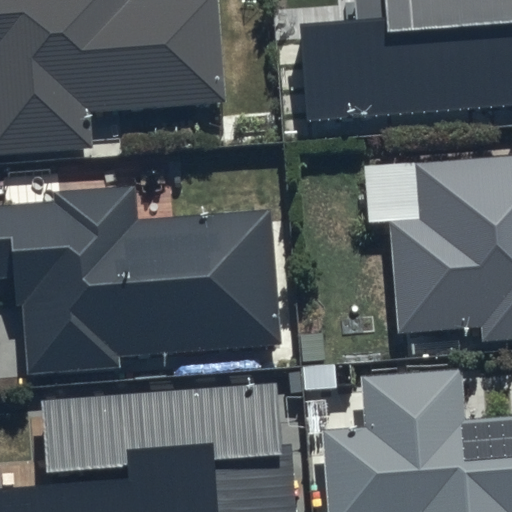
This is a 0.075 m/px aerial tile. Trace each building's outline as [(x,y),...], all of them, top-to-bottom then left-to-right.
[(0,0),(0,157),(91,152),(89,115),(228,106),(220,0),(0,0)] [(511,0),(355,0),(357,26),(297,31),(305,130),(511,114),(511,0)] [(420,224),(390,226),(397,338),(481,333),(482,348),(511,345),(511,162),(416,169),(420,224)] [(54,207),(0,210),(0,284),(22,283),(28,378),(121,372),(120,361),(281,351),(272,215),(139,224),(136,191),(53,196),(54,207)] [(365,431),(322,435),(327,511),(511,511),(511,421),(465,425),(462,376),(362,383),(365,431)] [(64,477),(66,495),(0,499),(0,511),(297,511),(293,451),(280,452),(275,390),(44,407),(49,478),(64,477)]
